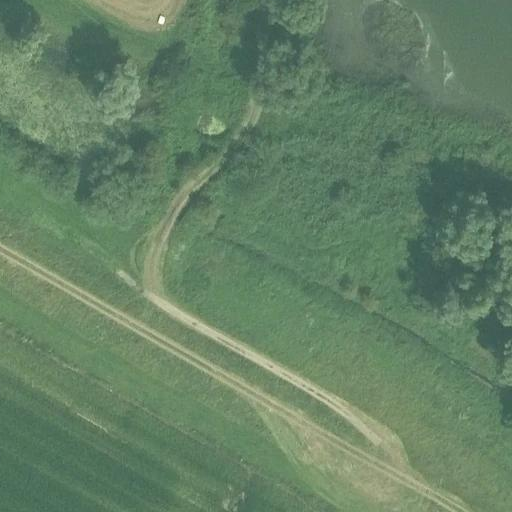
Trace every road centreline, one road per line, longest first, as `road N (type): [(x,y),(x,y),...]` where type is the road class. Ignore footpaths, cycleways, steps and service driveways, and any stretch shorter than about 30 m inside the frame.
road 1 (track): [(0,249),(424,490)]
road 2 (track): [(156,301),(151,268),(163,229),(251,127),(271,0)]
road 3 (track): [(156,301),(350,417),(424,490)]
